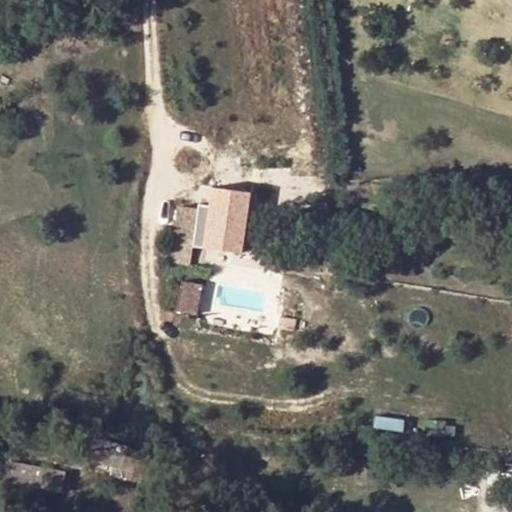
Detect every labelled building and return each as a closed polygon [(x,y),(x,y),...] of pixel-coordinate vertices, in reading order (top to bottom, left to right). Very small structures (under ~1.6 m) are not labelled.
[(28,9),(30,34),(38,32),(36,9),(28,9)] [(200,207),(181,205),(175,257),(194,260),(196,244),(205,245),(208,225),(198,224),(200,207)] [(224,234),(219,245),(253,248),(255,237),(224,234)] [(85,433),(80,452),(112,460),(116,441),(85,433)] [(65,497),(69,465),(15,460),(12,491),(65,497)]
